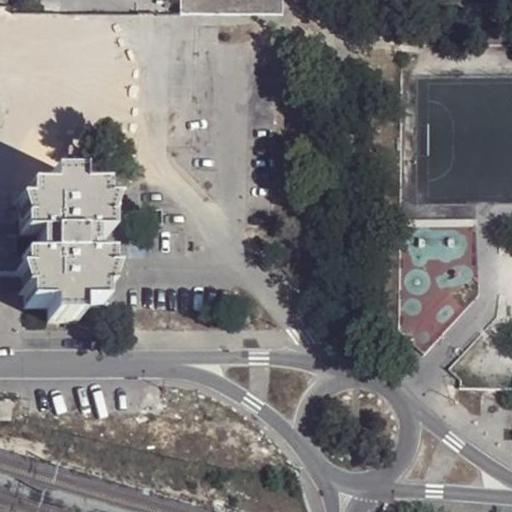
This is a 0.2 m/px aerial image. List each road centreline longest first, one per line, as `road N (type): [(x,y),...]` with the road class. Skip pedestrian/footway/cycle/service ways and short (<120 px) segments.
road 1 (residential): [(342,377),(272,360),(165,362)]
road 2 (residential): [(165,362),(223,383),(311,452)]
road 3 (residential): [(0,364),(165,362)]
road 4 (residential): [(362,481),(511,494)]
road 5 (residential): [(511,482),(408,407)]
